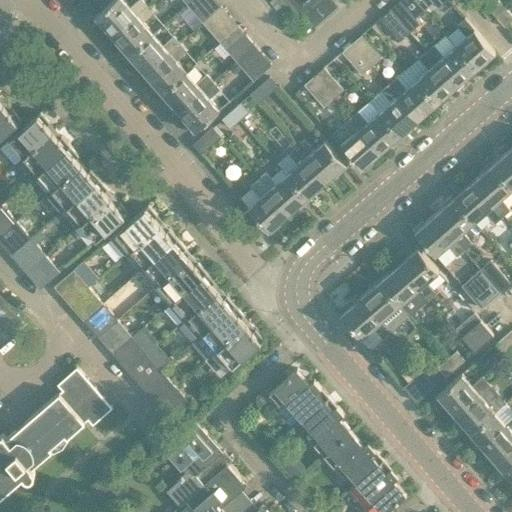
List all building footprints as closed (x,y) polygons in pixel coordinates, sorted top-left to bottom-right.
[(98,0),(80,0),(74,6),(82,15),(98,0)] [(143,0),(133,0),(129,4),(124,0),(111,0),(95,15),(112,34),(147,3),(143,0)] [(203,22),(221,6),(216,0),(188,0),(186,2),(203,22)] [(497,17),(506,8),(498,0),(496,0),(488,7),(497,17)] [(409,31),(418,23),(399,1),(389,9),(409,31)] [(142,20),(153,11),(147,3),(112,34),(128,53),(152,32),(142,20)] [(219,41),(237,24),(221,6),(203,22),(219,41)] [(505,26),(511,20),(511,14),(506,8),(497,17),(505,26)] [(399,40),(409,31),(389,9),(380,17),(399,40)] [(475,69),(495,52),(464,17),(456,24),(465,34),(453,44),(475,69)] [(236,60),(254,44),(237,24),(219,41),(236,60)] [(173,33),(162,43),(152,32),(128,53),(145,72),(180,42),(173,33)] [(371,64),(380,56),(361,34),(351,42),(371,64)] [(175,58),(186,49),(180,42),(145,72),(161,91),(185,70),(175,58)] [(361,73),(371,64),(351,42),(342,50),(361,73)] [(453,44),(443,53),(434,43),(426,50),(457,85),(475,69),(453,44)] [(252,79),(270,63),(254,44),(236,60),(252,79)] [(437,102),(457,85),(426,50),(418,57),(427,67),(415,77),(437,102)] [(333,97),(342,89),(323,67),(313,75),(333,97)] [(206,71),(195,81),(185,70),(161,91),(178,111),(213,80),(206,71)] [(323,106),(333,97),(313,75),(304,83),(323,106)] [(258,102),(277,85),(269,76),(249,93),(258,102)] [(415,77),(405,86),(396,76),(387,84),(418,119),(437,102),(415,77)] [(209,97),(220,87),(213,80),(178,111),(194,129),(218,108),(209,97)] [(399,135),(418,119),(387,84),(380,90),(368,100),(377,110),(399,135)] [(377,110),(368,100),(357,110),(350,116),(380,151),(399,135),(377,110)] [(232,109),(240,119),(249,111),(241,101),(232,109)] [(12,107),(10,110),(4,103),(0,106),(0,135),(21,118),(12,107)] [(231,127),(240,119),(232,109),(223,117),(231,127)] [(46,123),(49,121),(41,110),(8,138),(24,156),(53,131),(46,123)] [(361,168),(380,151),(350,116),(342,123),(350,133),(339,143),(361,168)] [(201,152),(220,135),(212,125),(192,142),(201,152)] [(61,134),(58,137),(53,131),(24,156),(36,170),(38,172),(70,144),(61,134)] [(324,139),(312,149),(303,138),(295,145),(325,180),(345,163),(324,139)] [(75,157),(78,154),(70,144),(38,172),(36,170),(31,175),(40,187),(47,194),(82,164),(75,157)] [(307,197),(325,180),(295,145),(288,151),(297,162),(286,172),(307,197)] [(511,148),(511,147),(491,163),(511,187),(511,148)] [(502,198),(511,189),(511,187),(491,163),(472,180),(503,215),(511,208),(502,198)] [(90,168),(87,170),(82,164),(47,194),(61,210),(67,205),(67,206),(99,178),(90,168)] [(286,172),(274,182),(265,171),(257,178),(288,213),(307,197),(286,172)] [(104,190),(107,187),(99,178),(67,206),(82,223),(111,197),(104,190)] [(268,230),(288,213),(257,178),(250,185),(259,195),(247,205),(268,230)] [(494,223),(503,215),(472,180),(453,197),(475,221),(485,212),(494,223)] [(119,201),(116,203),(111,197),(82,223),(96,239),(128,211),(119,201)] [(463,231),(475,221),(453,197),(434,213),(465,248),(472,242),(463,231)] [(154,216),(157,213),(148,203),(116,232),(110,236),(125,254),(131,249),(161,224),(154,216)] [(0,235),(16,221),(1,204),(0,205),(0,235)] [(457,255),(465,248),(434,213),(415,230),(436,255),(447,245),(457,255)] [(0,242),(11,255),(30,238),(16,221),(0,235),(0,242)] [(168,227),(165,229),(161,224),(131,249),(145,266),(178,238),(168,227)] [(25,271),(45,255),(30,238),(11,255),(25,271)] [(183,249),(186,247),(178,238),(145,266),(160,283),(190,257),(183,249)] [(427,281),(439,271),(417,246),(398,262),(429,297),(436,291),(427,281)] [(39,288),(59,271),(45,255),(25,271),(39,288)] [(197,260),(194,262),(190,257),(160,283),(174,299),(207,271),(197,260)] [(501,289),(511,280),(491,258),(481,267),(501,289)] [(420,305),(429,297),(398,262),(379,279),(409,315),(420,305)] [(482,306),(501,289),(481,267),(462,284),(482,306)] [(69,303),(89,286),(74,268),(54,285),(69,303)] [(212,282),(215,280),(207,271),(174,299),(188,314),(189,316),(218,290),(212,282)] [(398,324),(409,315),(379,279),(360,296),(390,331),(398,324)] [(83,320),(103,302),(89,286),(69,303),(83,320)] [(226,294),(223,296),(218,290),(189,316),(188,314),(182,319),(197,337),(203,332),(235,304),(226,294)] [(382,338),(390,331),(360,296),(340,313),(362,338),(373,328),(382,338)] [(98,336),(118,319),(103,302),(83,320),(98,336)] [(241,316),(244,314),(235,304),(203,332),(217,349),(247,323),(241,316)] [(462,335),(480,319),(474,311),(455,328),(462,335)] [(112,353),(132,335),(118,319),(98,336),(112,353)] [(475,350),(493,334),(480,319),(462,335),(475,350)] [(255,327),(252,330),(247,323),(217,349),(211,354),(226,371),(264,338),(255,327)] [(511,362),(511,361),(511,328),(495,343),(511,362)] [(126,369),(146,352),(132,335),(112,353),(126,369)] [(455,367),(463,360),(456,351),(448,359),(455,367)] [(141,386),(161,369),(146,352),(126,369),(141,386)] [(445,376),(455,367),(448,359),(438,367),(445,376)] [(0,495),(23,476),(24,477),(25,478),(26,479),(27,479),(29,479),(30,479),(32,479),(33,478),(34,477),(35,476),(35,474),(35,473),(35,471),(34,470),(34,469),(32,467),(88,419),(93,424),(113,407),(77,366),(57,383),(62,389),(7,437),(3,433),(0,435),(0,495)] [(314,378),(310,382),(298,367),(269,391),(280,404),(285,399),(302,418),(329,395),(314,378)] [(155,403),(175,386),(161,369),(141,386),(155,403)] [(416,401),(436,384),(423,369),(403,386),(416,401)] [(482,375),(471,385),(461,373),(436,394),(453,413),(488,382),(482,375)] [(485,400),(496,391),(488,382),(453,413),(470,433),(494,411),(485,400)] [(170,420),(190,403),(175,386),(155,403),(170,420)] [(340,416),(344,413),(329,395),(302,418),(320,439),(314,443),(324,454),(352,430),(340,416)] [(511,415),(504,423),(494,411),(470,433),(487,452),(511,429),(511,415)] [(223,449),(223,450),(195,419),(164,446),(185,471),(178,476),(180,478),(166,489),(180,505),(187,500),(227,464),(228,464),(233,460),(223,449)] [(511,429),(487,452),(503,471),(511,462),(511,429)] [(369,440),(364,444),(352,430),(324,454),(334,466),(339,461),(356,481),(383,457),(369,440)] [(394,479),(399,475),(383,457),(356,481),(374,501),(369,506),(374,511),(384,511),(407,493),(394,479)] [(511,462),(503,471),(511,481),(511,462)] [(246,485),(228,464),(227,464),(187,500),(197,511),(233,511),(249,498),(242,489),(246,485)] [(96,485),(102,493),(114,483),(107,476),(96,485)] [(269,511),(262,504),(258,507),(249,498),(233,511),(269,511)]
